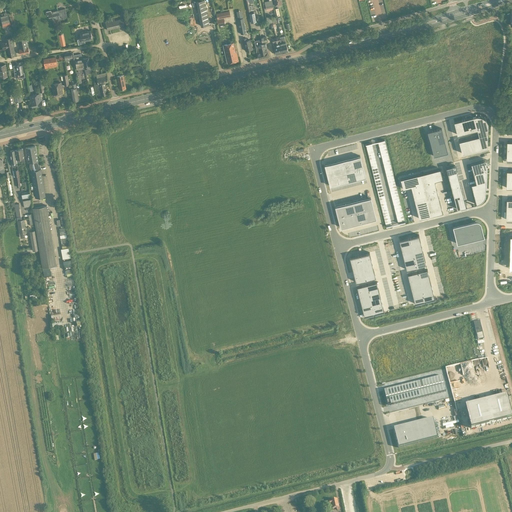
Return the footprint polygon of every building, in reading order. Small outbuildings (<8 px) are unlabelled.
[(202,0),(196,1),(201,26),(209,24),(204,0),(202,0)] [(65,8),(51,12),(51,10),(46,12),(47,15),(48,15),(49,18),(52,17),(53,21),(67,17),(65,8)] [(229,11),(217,14),(218,19),(230,16),(229,11)] [(8,14),(0,16),(2,24),(3,23),(6,23),(10,22),(8,14)] [(114,17),(105,20),(107,30),(124,26),(123,18),(114,20),(114,17)] [(243,18),(238,19),(237,19),(240,34),(246,33),(243,18)] [(90,30),(80,33),(81,41),(92,39),(90,30)] [(496,33),(460,44),(475,91),(491,87),(496,33)] [(265,36),(261,37),(261,38),(262,43),(265,57),(269,56),(266,43),(267,43),(267,41),(265,36)] [(246,37),(242,38),(245,51),(252,49),(250,39),(246,40),(246,37)] [(280,53),(276,37),(272,38),(276,54),(280,53)] [(6,41),(2,42),(3,48),(7,48),(9,57),(15,55),(11,38),(5,39),(6,41)] [(26,38),(17,40),(20,54),(29,52),(26,38)] [(261,38),(255,40),(257,49),(256,49),(257,50),(256,50),(258,59),(265,57),(262,43),(261,38)] [(233,42),(223,45),(226,58),(227,62),(226,63),(238,60),(236,51),(235,52),(233,42)] [(450,51),(424,57),(434,98),(453,93),(446,64),(453,63),(450,51)] [(78,54),(78,59),(75,59),(77,69),(84,68),(83,58),(82,58),(81,54),(78,54)] [(44,59),(45,65),(56,63),(55,57),(44,59)] [(84,68),(85,70),(91,69),(89,57),(83,58),(84,68)] [(22,65),(23,65),(22,62),(19,62),(20,65),(17,65),(13,65),(14,71),(18,70),(18,72),(14,73),(15,76),(18,75),(19,78),(25,77),(24,72),(23,72),(22,65)] [(107,94),(107,93),(105,82),(108,82),(106,72),(96,74),(98,83),(97,83),(98,84),(95,85),(98,95),(101,95),(107,94)] [(123,75),(117,76),(119,90),(126,88),(123,75)] [(334,78),(307,84),(310,94),(319,92),(320,98),(327,125),(344,120),(334,78)] [(53,85),(52,85),(54,95),(63,94),(61,82),(54,83),(54,84),(53,85)] [(71,84),(72,88),(70,88),(72,101),(79,100),(76,87),(76,83),(71,84)] [(33,94),(33,95),(30,95),(31,102),(32,107),(43,105),(42,100),(41,100),(40,93),(37,94),(36,93),(33,94)] [(188,106),(183,116),(187,118),(192,108),(188,106)] [(475,116),(469,118),(472,131),(477,129),(478,129),(477,125),(475,116)] [(476,116),(475,116),(477,125),(487,122),(486,121),(485,119),(484,118),(482,117),(480,116),(478,116),(476,116)] [(469,118),(461,120),(465,132),(472,131),(469,118)] [(461,120),(454,121),(457,134),(465,132),(461,120)] [(478,129),(477,129),(479,136),(488,134),(488,126),(488,124),(487,122),(477,125),(478,129)] [(441,128),(434,130),(438,142),(444,140),(441,128)] [(434,130),(427,131),(431,144),(433,143),(438,142),(434,130)] [(488,134),(479,136),(482,148),(487,147),(488,134)] [(479,136),(472,137),(475,150),(482,148),(479,136)] [(472,137),(459,141),(462,153),(475,150),(472,137)] [(438,142),(441,154),(448,152),(444,140),(438,142)] [(433,143),(431,144),(434,156),(441,154),(438,142),(433,143)] [(35,146),(30,147),(25,148),(28,162),(30,162),(30,163),(29,164),(29,165),(30,166),(30,167),(30,168),(31,169),(32,170),(33,170),(41,169),(40,163),(39,164),(38,163),(38,162),(38,161),(37,161),(36,161),(38,160),(35,146)] [(360,156),(351,158),(354,168),(363,166),(360,156)] [(351,158),(343,160),(345,171),(354,168),(351,158)] [(486,159),(471,163),(473,173),(486,170),(486,165),(486,159)] [(343,160),(334,162),(337,173),(345,171),(343,160)] [(334,162),(325,164),(327,173),(327,174),(328,174),(328,175),(337,173),(334,162)] [(455,165),(446,167),(449,177),(458,175),(456,170),(455,165)] [(363,166),(354,168),(357,179),(365,177),(363,166)] [(354,168),(345,171),(348,181),(357,179),(354,168)] [(440,168),(420,173),(425,191),(437,188),(434,180),(443,178),(440,168)] [(41,169),(33,170),(30,171),(35,197),(45,195),(41,169)] [(486,170),(473,173),(473,174),(476,183),(486,180),(486,170)] [(8,171),(5,172),(6,178),(9,195),(13,194),(10,177),(8,171)] [(345,171),(337,173),(339,184),(348,181),(345,171)] [(337,173),(328,175),(328,176),(328,177),(331,186),(339,184),(337,173)] [(420,173),(400,178),(403,188),(411,186),(413,194),(425,191),(420,173)] [(458,175),(449,177),(450,184),(459,181),(458,175)] [(476,183),(471,184),(474,194),(485,191),(485,188),(486,181),(486,180),(476,183)] [(459,181),(450,184),(452,190),(461,188),(459,181)] [(437,188),(425,191),(427,199),(439,196),(437,188)] [(461,188),(452,190),(453,196),(462,194),(461,188)] [(22,192),(24,207),(25,207),(31,206),(29,191),(22,192)] [(425,191),(413,194),(415,202),(427,199),(425,191)] [(485,191),(474,194),(476,203),(476,204),(477,203),(479,203),(481,201),(482,200),(483,198),(484,197),(485,195),(485,191)] [(462,194),(453,196),(457,209),(460,208),(467,206),(466,206),(464,199),(462,194)] [(439,196),(427,199),(431,215),(443,212),(439,196)] [(371,197),(362,199),(365,210),(373,208),(371,197)] [(362,199),(353,202),(356,212),(365,210),(362,199)] [(427,199),(415,202),(419,218),(431,215),(427,199)] [(353,202),(344,204),(347,214),(356,212),(353,202)] [(24,219),(22,220),(19,203),(15,204),(17,217),(20,234),(26,233),(24,219)] [(344,204),(336,206),(338,215),(338,216),(338,215),(338,217),(347,214),(344,204)] [(32,208),(39,249),(39,250),(42,267),(56,265),(47,205),(32,208)] [(373,208),(365,210),(367,221),(376,218),(373,208)] [(365,210),(356,212),(359,223),(367,221),(365,210)] [(356,212),(347,214),(350,225),(359,223),(356,212)] [(347,214),(338,217),(339,218),(338,218),(339,219),(341,227),(350,225),(347,214)] [(475,221),(470,222),(474,239),(483,237),(480,224),(476,225),(475,221)] [(470,222),(461,225),(466,241),(474,239),(470,222)] [(461,225),(453,227),(457,243),(466,241),(461,225)] [(39,250),(39,249),(36,230),(30,231),(33,251),(39,250)] [(409,237),(410,242),(410,243),(420,240),(420,238),(419,238),(419,237),(419,235),(418,235),(410,237),(409,237)] [(400,239),(399,240),(400,240),(400,243),(400,245),(401,245),(410,243),(410,242),(409,237),(409,238),(409,237),(408,237),(408,238),(400,240),(400,239)] [(70,246),(69,247),(68,241),(61,242),(64,260),(68,259),(68,257),(72,257),(70,246)] [(60,313),(51,315),(52,323),(62,321),(60,313)] [(62,321),(52,323),(53,330),(63,329),(62,321)] [(480,321),(473,322),(477,340),(478,340),(479,346),(485,344),(480,321)] [(506,396),(465,407),(471,429),(511,418),(506,396)] [(432,419),(393,429),(398,448),(437,438),(432,419)] [(337,510),(339,510),(337,500),(327,502),(328,506),(331,505),(331,509),(337,508),(337,510)]
